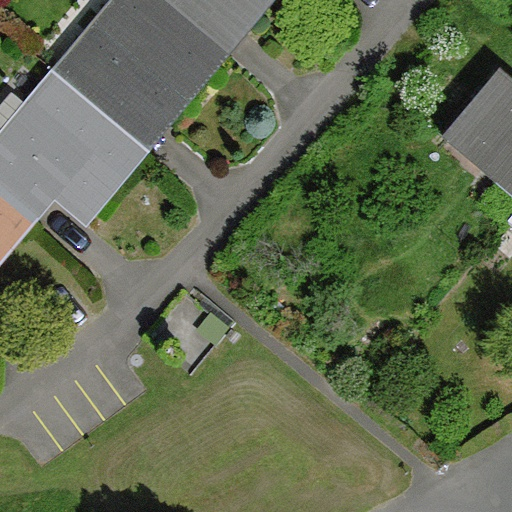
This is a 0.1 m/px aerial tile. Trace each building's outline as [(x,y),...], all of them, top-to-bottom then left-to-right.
[(118,20),(67,80),(117,123),(143,93),(166,112),(220,47),(197,28),(163,0),(120,0),(109,13),(118,20)] [(163,0),(197,28),(219,0),(225,0),(245,16),(258,0),(163,0)] [(239,24),(245,16),(225,0),(219,0),(197,28),(220,47),(239,24)] [(38,116),(0,160),(0,189),(27,212),(37,219),(63,189),(85,208),(140,143),(117,123),(67,80),(59,73),(29,109),(38,116)] [(511,180),(511,87),(501,78),(461,126),(494,153),(488,161),(511,180)] [(160,118),(166,112),(143,93),(117,123),(140,143),(160,118)] [(0,245),(27,212),(0,189),(0,245)] [(186,291),(146,337),(192,377),(232,330),(186,291)]
